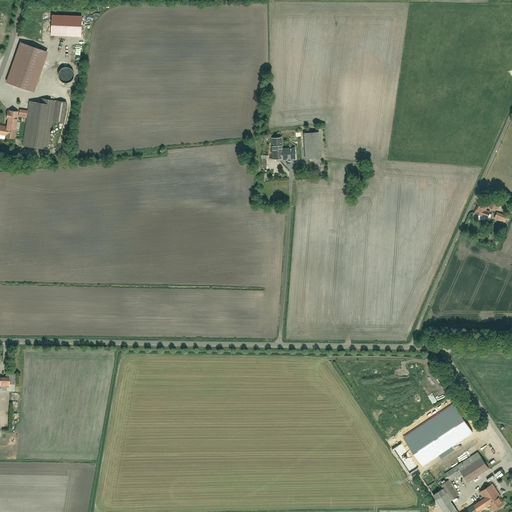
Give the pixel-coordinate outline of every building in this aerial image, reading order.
[(20,44),(19,51),(46,56),(47,48),(20,44)] [(30,83),(33,68),(42,70),(44,58),(15,53),(11,80),(30,83)] [(6,79),(4,88),(25,91),(26,83),(6,79)] [(23,144),(49,148),(56,102),(29,98),(27,112),(26,119),(23,144)] [(0,125),(0,139),(3,140),(4,138),(15,140),(16,129),(19,130),(20,123),(17,123),(17,118),(26,119),(27,112),(8,109),(8,112),(6,112),(5,120),(6,120),(5,127),(0,125)] [(302,134),(304,160),(320,158),(318,132),(302,134)] [(274,151),(274,162),(297,161),(296,148),(282,149),(281,138),(270,138),(270,151),(274,151)] [(492,201),(489,209),(495,211),(498,203),(492,201)] [(483,218),(484,216),(489,217),(491,212),(486,211),(487,207),(479,204),(475,214),(483,218)] [(0,376),(0,386),(14,386),(14,376),(0,376)] [(443,511),(476,511),(472,505),(462,511),(457,511),(450,501),(460,495),(450,480),(455,477),(457,480),(462,476),(467,483),(490,468),(479,451),(444,474),(448,480),(440,486),(442,489),(432,496),(443,511)] [(483,499),(472,505),(476,511),(478,511),(489,505),(493,511),(505,504),(492,484),(479,493),(483,499)]
